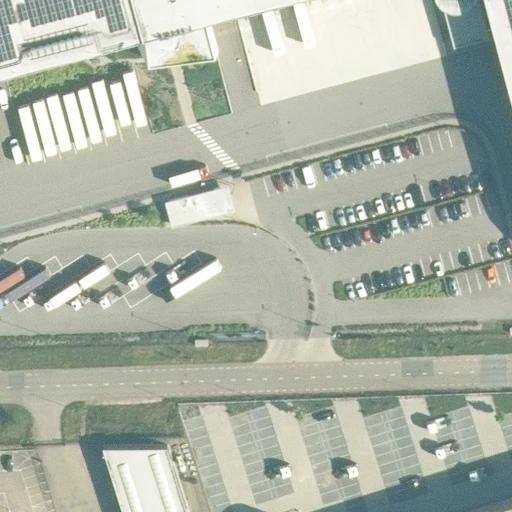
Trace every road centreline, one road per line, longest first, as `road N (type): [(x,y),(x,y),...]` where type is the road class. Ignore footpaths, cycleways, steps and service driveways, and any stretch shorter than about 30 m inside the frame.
road 1 (unknown): [(0,189),(346,113),(430,113),(465,136),(511,234)]
road 2 (unclassified): [(0,389),(511,372)]
road 3 (unknown): [(296,379),(279,285),(263,262),(215,243),(116,239),(0,267)]
